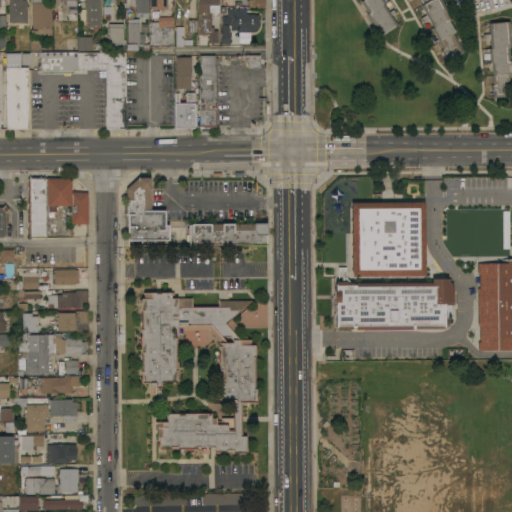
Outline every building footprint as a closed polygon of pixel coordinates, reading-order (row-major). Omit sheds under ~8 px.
[(27,22),(9,22),(9,9),(8,9),(8,5),(9,5),(9,0),(26,0),(26,2),(27,2),(27,22)] [(32,3),(32,2),(32,0),(45,0),(45,2),(52,2),(52,25),(52,35),(31,35),(31,27),(32,27),(32,3)] [(98,0),(83,0),(84,26),(98,26),(98,0)] [(135,0),(149,0),(149,13),(148,13),(148,17),(137,17),(137,12),(135,12),(135,0)] [(164,0),(149,0),(150,8),(165,8),(164,0)] [(219,0),(219,13),(209,13),(209,14),(211,14),(211,26),(214,26),(214,30),(218,30),(218,43),(209,43),(209,34),(199,34),(199,0),(219,0)] [(365,14),(367,13),(360,1),(362,0),(383,0),(385,2),(383,4),(389,12),(393,9),(396,12),(391,15),(397,24),(380,36),(365,14)] [(440,0),(451,18),(448,20),(455,31),(453,32),(464,52),(449,60),(445,53),(444,54),(442,49),(443,49),(438,40),(435,42),(434,41),(437,39),(431,28),(433,27),(428,18),(423,21),(420,18),(426,15),(417,0),(440,0)] [(159,45),(159,41),(151,42),(150,34),(152,34),(151,22),(158,22),(158,17),(162,17),(162,7),(171,7),(171,16),(172,16),(174,45),(159,45)] [(259,28),(256,28),(256,31),(237,31),(237,30),(231,30),(231,16),(227,16),(227,9),(246,9),(246,14),(259,14),(259,28)] [(222,28),(220,28),(220,24),(222,24),(222,18),(229,18),(229,30),(230,30),(230,32),(230,35),(233,35),(233,40),(230,40),(230,44),(221,43),(222,28)] [(127,19),(139,19),(139,42),(128,42),(127,19)] [(196,19),(196,31),(192,31),(192,34),(188,34),(188,32),(182,32),(181,19),(196,19)] [(511,47),(508,47),(509,61),(511,60),(511,74),(509,74),(511,96),(494,97),(493,90),(491,90),(491,85),(493,84),(491,64),(487,65),(487,62),(489,62),(489,51),(485,51),(485,48),(490,48),(489,38),(483,38),(483,34),(489,33),(488,23),(509,21),(511,47)] [(108,46),(108,23),(123,23),(123,39),(125,39),(125,43),(123,43),(123,46),(108,46)] [(89,36),(76,37),(76,51),(90,50),(89,36)] [(78,70),(74,70),(74,73),(41,73),(41,52),(78,51),(78,52),(78,70)] [(125,52),(125,128),(116,128),(108,128),(106,128),(106,121),(106,116),(106,69),(104,69),(104,70),(97,70),(97,69),(90,69),(90,70),(78,70),(78,52),(125,52)] [(6,53),(20,53),(20,67),(28,67),(28,128),(6,129),(6,53)] [(215,86),(215,95),(215,100),(216,100),(216,115),(217,115),(217,119),(216,119),(216,127),(210,127),(210,128),(206,128),(206,127),(202,127),(202,125),(200,125),(200,112),(199,112),(200,55),(215,55),(215,86)] [(260,67),(248,67),(248,58),(245,58),(245,55),(260,55),(260,67)] [(176,57),(191,57),(191,88),(176,88),(176,57)] [(194,128),(174,128),(175,93),(195,93),(194,128)] [(28,179),(29,178),(29,177),(44,176),(44,178),(45,178),(45,202),(46,202),(46,237),(28,237),(28,179)] [(126,241),(125,189),(137,177),(149,176),(150,210),(163,209),(163,226),(168,225),(168,240),(126,241)] [(88,223),(71,223),(71,205),(56,205),(56,211),(49,211),(49,205),(47,205),(47,178),(72,178),(72,192),(88,192),(88,223)] [(422,275),(422,201),(348,202),(349,276),(422,275)] [(0,238),(0,206),(3,206),(5,204),(9,209),(7,212),(8,226),(6,226),(6,238),(0,238)] [(267,243),(247,244),(186,244),(185,234),(186,223),(266,223),(267,243)] [(0,249),(14,249),(14,261),(0,261),(0,249)] [(479,263),(511,263),(511,350),(480,350),(479,263)] [(39,288),(23,289),(23,272),(26,272),(26,268),(36,268),(36,272),(38,272),(39,288)] [(75,269),(78,269),(78,283),(75,283),(75,284),(54,284),(54,283),(53,283),(52,279),(52,273),(54,273),(54,269),(75,269)] [(444,327),(443,279),(331,280),(332,327),(444,327)] [(53,307),(53,303),(48,303),(48,295),(61,294),(61,292),(75,292),(75,290),(88,289),(88,302),(81,302),(81,307),(53,307)] [(24,299),(24,300),(18,300),(18,290),(24,290),(24,291),(40,291),(40,298),(24,299)] [(141,346),(139,344),(139,336),(141,335),(141,298),(143,298),(143,292),(155,292),(155,293),(160,293),(160,292),(170,292),(170,298),(177,298),(191,298),(192,307),(218,307),(218,300),(251,300),(231,318),(250,340),(250,344),(255,344),(255,388),(256,388),(256,402),(241,402),(241,435),(246,435),(246,453),(232,452),(213,452),(213,446),(209,446),(208,453),(202,453),(202,448),(193,448),(193,450),(183,450),(183,449),(158,448),(158,436),(156,436),(156,427),(156,421),(166,421),(166,413),(178,413),(178,415),(184,415),(184,413),(191,413),(191,411),(200,411),(200,413),(207,413),(207,414),(211,414),(211,417),(216,417),(216,421),(221,421),(221,417),(232,417),(232,399),(219,399),(220,362),(218,362),(218,353),(219,353),(219,342),(208,329),(182,330),(182,327),(177,327),(177,338),(176,338),(176,382),(161,382),(161,387),(155,387),(155,394),(149,394),(149,382),(141,382),(141,346)] [(88,332),(63,332),(63,331),(57,331),(57,312),(75,312),(75,311),(88,310),(88,332)] [(22,313),(32,313),(32,316),(38,316),(38,325),(40,325),(40,330),(38,330),(38,332),(23,332),(22,313)] [(0,333),(9,333),(10,345),(4,345),(4,351),(0,351),(0,333)] [(49,373),(26,373),(26,351),(18,351),(18,334),(26,333),(26,334),(53,334),(53,333),(61,333),(61,339),(65,339),(65,338),(81,338),(81,341),(83,341),(84,352),(81,352),(81,354),(65,354),(65,353),(59,353),(59,352),(48,353),(49,373)] [(65,360),(76,360),(78,360),(78,373),(65,374),(65,360)] [(41,393),(40,382),(37,382),(37,377),(64,377),(64,375),(69,375),(78,375),(78,386),(72,386),(72,387),(72,390),(71,391),(71,392),(41,393)] [(0,384),(11,384),(11,397),(0,397),(0,384)] [(77,399),(77,415),(49,415),(49,409),(47,409),(48,419),(44,419),(44,431),(26,431),(26,406),(13,406),(13,398),(48,397),(48,399),(77,399)] [(0,407),(13,407),(13,420),(0,420),(0,407)] [(43,435),(43,446),(36,446),(36,449),(33,449),(33,450),(18,450),(18,436),(33,435),(43,435)] [(3,464),(2,452),(3,452),(3,441),(15,441),(15,451),(16,451),(16,463),(3,464)] [(68,444),(75,444),(76,459),(68,459),(68,463),(52,463),(47,463),(47,444),(52,444),(68,444)] [(21,494),(21,478),(41,478),(41,473),(23,474),(23,465),(53,465),(53,478),(54,478),(54,493),(21,494)] [(60,492),(59,477),(59,473),(59,469),(78,468),(78,482),(77,482),(77,491),(60,492)] [(135,494),(185,493),(186,505),(135,505),(135,494)] [(202,493),(239,493),(239,504),(202,504),(202,493)] [(43,508),(41,508),(40,500),(43,500),(50,499),(50,495),(79,495),(79,501),(82,501),(82,509),(43,509),(43,508)] [(38,496),(38,501),(38,504),(38,510),(19,510),(19,496),(38,496)] [(0,511),(0,502),(1,502),(2,509),(18,508),(18,511),(0,511)]
